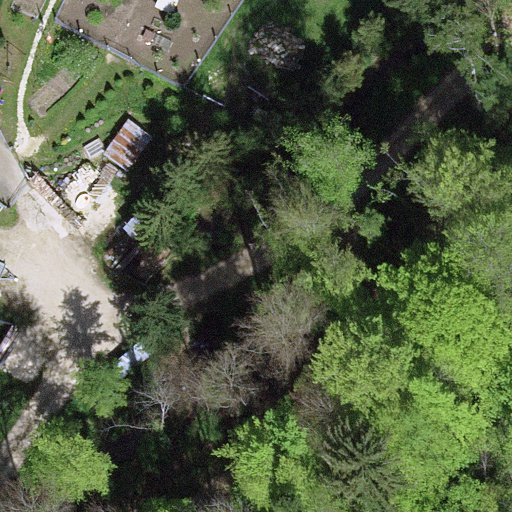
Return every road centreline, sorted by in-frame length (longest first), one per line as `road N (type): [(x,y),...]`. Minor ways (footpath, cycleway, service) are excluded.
road 1 (track): [(0,464),(32,418),(151,308),(326,211),(511,25)]
road 2 (track): [(511,254),(390,344),(198,511)]
